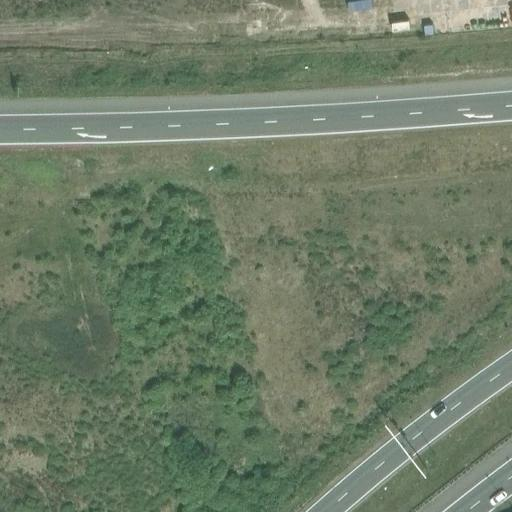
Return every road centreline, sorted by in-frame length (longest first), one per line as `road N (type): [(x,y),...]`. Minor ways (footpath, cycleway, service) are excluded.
road 1 (motorway): [(511,106),(0,130)]
road 2 (trunk): [(511,369),(327,511)]
